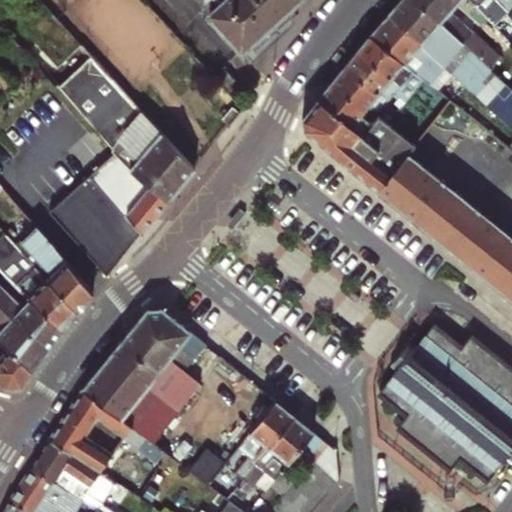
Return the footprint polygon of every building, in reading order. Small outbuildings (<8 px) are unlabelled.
[(297,0),(206,0),(215,9),(208,16),(241,52),(297,0)] [(415,0),(401,0),(388,15),(432,56),(441,64),(499,119),(511,104),(511,90),(490,69),(464,43),(415,0)] [(415,0),(464,43),(474,31),(451,10),(459,0),(415,0)] [(470,0),(491,21),(496,15),(482,0),(470,0)] [(482,0),(496,15),(504,6),(498,0),(482,0)] [(498,0),(504,6),(508,10),(511,5),(511,0),(498,0)] [(370,36),(416,79),(420,75),(426,80),(431,75),(422,67),(432,56),(388,15),(370,36)] [(501,57),(474,31),(464,43),(490,69),(501,57)] [(409,88),(416,79),(370,36),(356,52),(386,77),(388,75),(399,85),(402,82),(409,88)] [(192,170),(81,44),(57,67),(87,100),(100,88),(120,110),(103,131),(119,147),(169,199),(192,170)] [(386,77),(356,52),(345,66),(375,90),(376,89),(388,98),(391,94),(398,100),(409,88),(402,82),(399,85),(388,75),(386,77)] [(422,67),(431,75),(441,64),(432,56),(422,67)] [(345,66),(331,84),(361,108),(364,104),(377,110),(380,107),(385,108),(389,111),(398,100),(391,94),(388,98),(376,89),(375,90),(345,66)] [(240,83),(225,67),(216,76),(231,91),(240,83)] [(331,84),(318,99),(360,133),(367,123),(376,114),(382,118),(389,111),(385,108),(380,107),(377,110),(364,104),(361,108),(331,84)] [(231,123),(243,108),(233,98),(220,114),(231,123)] [(360,133),(318,99),(303,118),(304,130),(378,190),(408,154),(415,145),(382,118),(376,114),(367,123),(360,133)] [(119,147),(91,173),(143,230),(169,199),(119,147)] [(378,190),(511,298),(511,238),(408,154),(378,190)] [(143,230),(91,173),(51,211),(108,272),(143,230)] [(37,225),(17,245),(77,310),(94,290),(37,225)] [(77,310),(17,245),(4,231),(0,235),(0,268),(4,272),(63,328),(77,310)] [(63,328),(4,272),(0,276),(0,301),(48,347),(63,328)] [(48,347),(0,301),(0,338),(32,369),(48,347)] [(147,309),(82,388),(131,427),(154,444),(199,385),(182,371),(205,344),(162,308),(147,309)] [(389,366),(395,371),(378,392),(406,414),(395,429),(447,472),(459,457),(488,480),(504,458),(511,464),(511,461),(511,391),(511,392),(511,391),(511,369),(469,336),(459,348),(431,325),(414,346),(408,341),(389,366)] [(20,386),(32,369),(0,338),(0,382),(5,387),(20,386)] [(247,378),(219,355),(220,374),(238,390),(247,378)] [(82,388),(49,439),(100,473),(101,473),(104,469),(100,466),(131,427),(82,388)] [(274,401),(237,446),(246,454),(233,470),(241,477),(293,416),(274,401)] [(293,416),(241,477),(230,490),(240,497),(264,470),(273,478),(289,459),(312,432),(293,416)] [(312,432),(289,459),(304,471),(313,460),(326,444),(312,432)] [(100,473),(49,439),(30,467),(81,499),(92,483),(100,473)] [(334,451),(326,444),(313,460),(338,480),(334,451)] [(246,454),(237,446),(223,462),(233,470),(246,454)] [(338,480),(313,460),(304,471),(302,473),(327,492),(338,480)] [(72,511),(81,499),(30,467),(9,499),(29,511),(101,511),(97,509),(95,511),(72,511)] [(241,477),(233,470),(216,490),(225,496),(230,490),(241,477)] [(302,473),(293,483),(317,503),(327,492),(302,473)] [(309,511),(317,503),(293,483),(282,495),(301,511),(309,511)] [(276,511),(301,511),(282,495),(271,507),(276,511)] [(258,496),(244,511),(245,511),(276,511),(271,507),(258,496)] [(29,511),(9,499),(2,511),(29,511)] [(245,511),(244,511),(230,500),(219,511),(245,511)]
